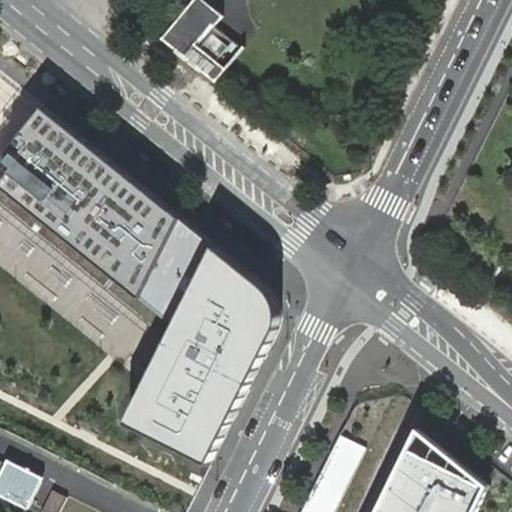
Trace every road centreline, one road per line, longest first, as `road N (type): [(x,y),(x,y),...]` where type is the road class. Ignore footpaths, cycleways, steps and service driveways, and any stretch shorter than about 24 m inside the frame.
road 1 (tertiary): [(14,0),(355,274)]
road 2 (secondary): [(492,0),(355,274)]
road 3 (secondary): [(355,274),(236,511)]
road 4 (tertiary): [(355,274),(511,406)]
road 5 (unknown): [(147,511),(0,433)]
